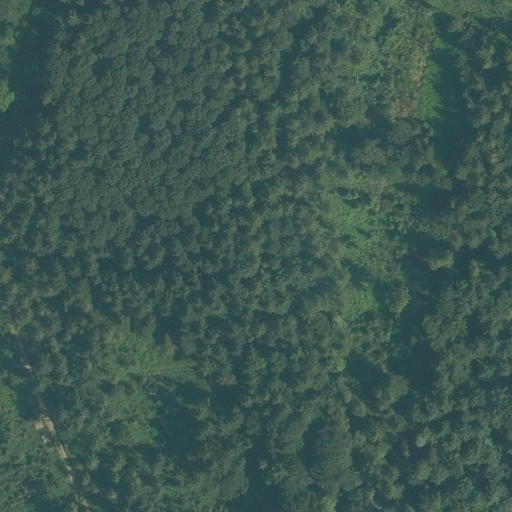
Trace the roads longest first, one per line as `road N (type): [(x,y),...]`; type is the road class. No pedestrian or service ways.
road 1 (track): [(325,419),(292,190),(280,47),(286,0)]
road 2 (track): [(0,239),(271,411),(325,419)]
road 3 (track): [(80,511),(0,273)]
road 4 (track): [(511,399),(466,511)]
